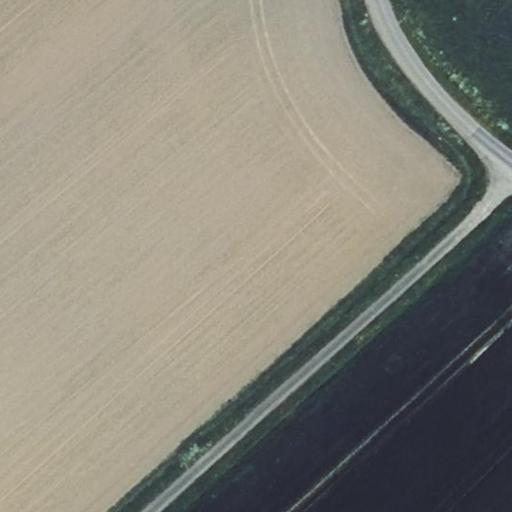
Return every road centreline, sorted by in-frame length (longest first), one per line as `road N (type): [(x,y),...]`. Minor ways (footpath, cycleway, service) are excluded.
road 1 (unclassified): [(149,511),(511,180)]
road 2 (unclassified): [(380,0),(428,85),(511,161)]
